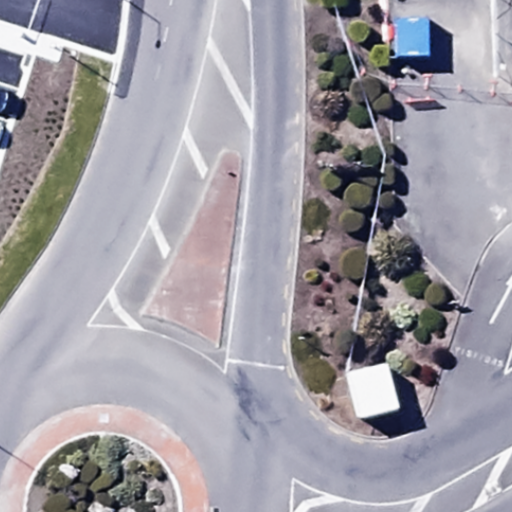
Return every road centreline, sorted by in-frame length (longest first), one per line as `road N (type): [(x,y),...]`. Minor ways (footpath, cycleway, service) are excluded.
road 1 (unclassified): [(297,0),(271,76),(229,440)]
road 2 (unclassified): [(9,388),(147,110),(184,0)]
road 3 (unclassified): [(9,388),(49,369),(93,363),(137,370),(199,405),(229,440)]
road 4 (unclassified): [(234,459),(373,473),(412,469),(449,453)]
road 5 (unclassified): [(449,453),(467,381),(511,273)]
